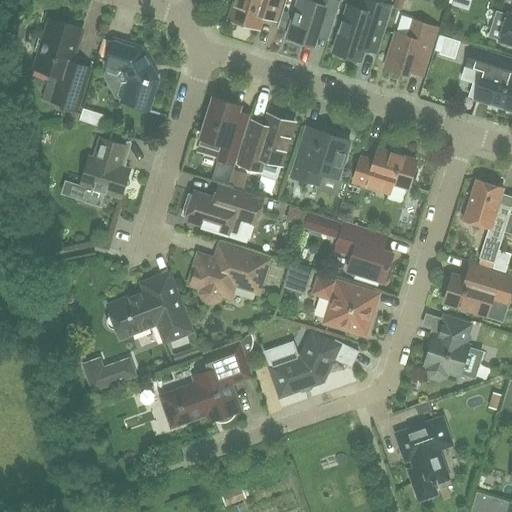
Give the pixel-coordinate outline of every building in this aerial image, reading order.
[(258,28),(262,17),(268,19),(275,21),(281,0),(235,0),(229,19),(258,28)] [(313,45),(315,37),(321,39),(327,41),(340,2),(333,0),(315,0),(315,2),(307,0),(297,0),(286,37),(290,38),(292,41),(298,43),(300,41),(313,45)] [(369,52),(376,54),(391,6),(371,0),(361,0),(359,9),(348,5),(333,52),(360,60),(363,50),(369,52)] [(511,15),(508,14),(499,41),(511,44),(511,15)] [(39,53),(34,69),(59,77),(52,102),(77,110),(90,68),(81,65),(72,62),(82,29),(50,19),(43,40),(38,39),(34,51),(39,53)] [(409,76),(410,73),(415,74),(422,77),(437,28),(412,20),(407,37),(395,33),(384,68),(409,76)] [(106,66),(122,71),(127,82),(122,101),(148,110),(158,80),(141,48),(119,41),(114,39),(106,66)] [(484,70),(474,99),(511,111),(511,77),(508,76),(511,68),(511,64),(511,58),(472,46),(466,66),(467,67),(468,65),(484,70)] [(217,159),(235,165),(250,114),(245,112),(239,110),(240,106),(212,97),(198,145),(220,152),(217,159)] [(90,123),(94,111),(83,108),(80,120),(90,123)] [(268,115),(264,126),(258,124),(252,122),(239,164),(261,171),(265,160),(280,165),(294,123),(268,115)] [(337,179),(349,140),(312,128),(308,127),(300,150),(292,177),(318,185),(322,174),(337,179)] [(89,157),(80,185),(88,188),(84,202),(101,207),(105,193),(121,198),(124,188),(130,185),(127,179),(130,170),(120,167),(123,156),(126,146),(100,138),(94,158),(89,157)] [(418,172),(414,168),(416,161),(378,149),(374,162),(368,160),(361,157),(353,182),(389,194),(392,183),(408,188),(410,182),(415,180),(418,172)] [(497,208),(502,192),(503,188),(476,180),(464,220),(488,228),(479,259),(494,263),(504,232),(510,213),(510,212),(503,210),(497,208)] [(234,218),(252,224),(255,225),(263,200),(219,186),(217,192),(215,199),(194,192),(193,195),(188,194),(182,215),(186,216),(185,220),(202,225),(200,229),(228,237),(234,218)] [(293,221),(300,204),(286,198),(279,215),(293,221)] [(304,228),(329,235),(335,237),(340,224),(333,222),(308,214),(304,228)] [(377,285),(378,281),(383,282),(392,254),(381,250),(383,244),(385,237),(344,224),(336,250),(337,250),(338,248),(353,253),(348,271),(355,273),(354,278),(377,285)] [(258,293),(268,261),(217,245),(215,252),(213,259),(198,254),(194,268),(193,267),(188,282),(189,282),(188,285),(200,289),(200,294),(203,300),(208,303),(214,303),(219,300),(222,295),(230,298),(234,285),(258,293)] [(304,268),(291,264),(287,278),(300,282),(304,268)] [(448,290),(444,302),(486,315),(491,300),(506,304),(511,285),(511,279),(468,266),(466,272),(464,279),(452,276),(452,277),(450,277),(447,278),(444,287),(446,290),(448,290)] [(179,291),(171,272),(164,275),(142,284),(145,291),(108,306),(111,315),(108,316),(107,320),(106,323),(108,326),(110,329),(114,330),(117,329),(121,338),(162,322),(169,341),(191,332),(176,292),(179,291)] [(377,296),(319,278),(318,277),(313,294),(330,299),(324,319),(326,319),(326,322),(361,333),(365,330),(367,324),(370,325),(376,304),(378,299),(377,296)] [(468,348),(468,345),(465,344),(470,325),(444,317),(441,326),(438,336),(434,335),(425,365),(428,366),(426,371),(430,378),(439,380),(446,377),(447,372),(459,376),(459,374),(474,379),(482,352),(468,348)] [(339,346),(312,333),(300,357),(270,368),(280,396),(322,382),(335,354),(339,346)] [(240,411),(231,386),(243,381),(253,378),(240,341),(202,354),(208,371),(193,376),(196,384),(159,397),(170,428),(207,414),(210,422),(240,411)] [(84,365),(93,390),(108,384),(103,369),(99,360),(84,365)] [(442,418),(396,434),(406,461),(411,459),(415,469),(414,469),(411,472),(411,476),(418,495),(420,498),(424,498),(431,496),(434,493),(435,489),(433,485),(437,483),(449,479),(438,450),(452,445),(442,418)] [(225,506),(246,498),(241,483),(220,491),(225,506)]
